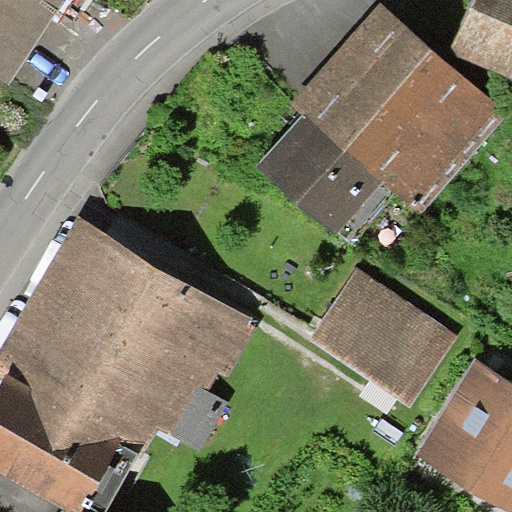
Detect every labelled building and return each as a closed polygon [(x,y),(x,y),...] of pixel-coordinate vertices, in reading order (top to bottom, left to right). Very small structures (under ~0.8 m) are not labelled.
[(0,0),(0,62),(42,0),(0,0)] [(511,71),(511,0),(468,0),(448,43),(511,71)] [(411,209),(496,112),(392,21),(305,119),(304,118),(259,169),(347,245),(392,193),(411,209)] [(213,370),(241,325),(100,240),(15,386),(1,378),(0,380),(0,466),(74,509),(112,442),(121,448),(128,436),(106,423),(156,338),(213,370)] [(397,390),(433,341),(349,283),(313,333),(397,390)] [(147,419),(194,447),(220,404),(191,387),(194,383),(175,372),(147,419)] [(436,468),(500,507),(511,487),(511,387),(492,376),(474,406),(457,395),(437,427),(454,438),(436,468)]
